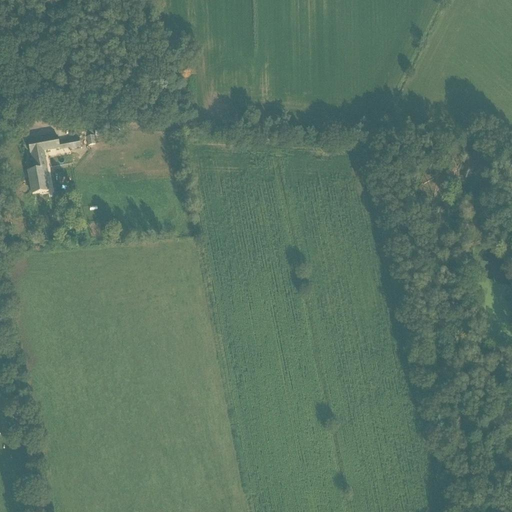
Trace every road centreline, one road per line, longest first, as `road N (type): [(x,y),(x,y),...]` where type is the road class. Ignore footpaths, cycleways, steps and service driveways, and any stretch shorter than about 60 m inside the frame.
road 1 (track): [(88,127),(367,137)]
road 2 (track): [(0,306),(41,511)]
